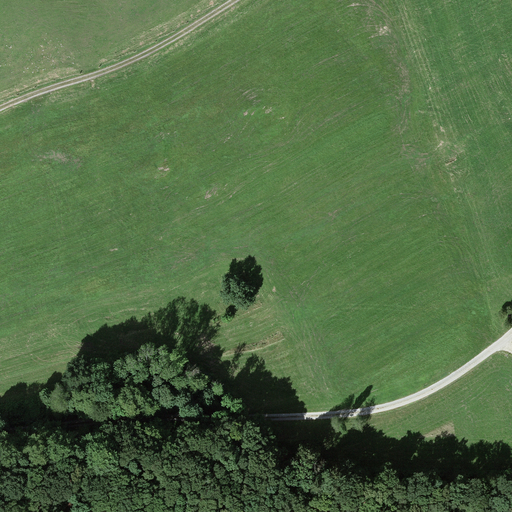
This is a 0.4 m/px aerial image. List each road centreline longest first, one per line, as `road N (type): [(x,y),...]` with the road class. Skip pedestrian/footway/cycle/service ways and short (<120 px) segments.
road 1 (track): [(507,340),(432,389),(374,409),(0,428)]
road 2 (track): [(0,109),(158,47),(234,0)]
